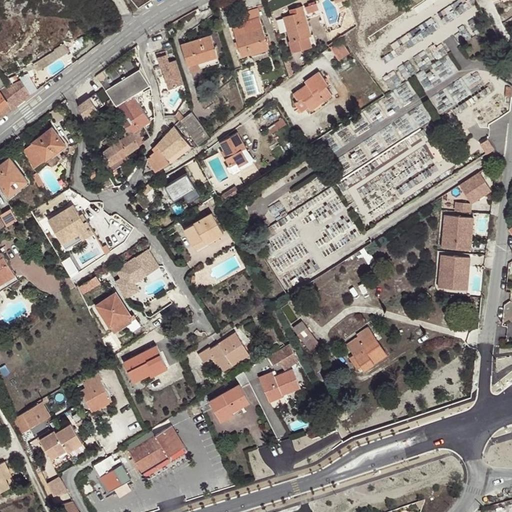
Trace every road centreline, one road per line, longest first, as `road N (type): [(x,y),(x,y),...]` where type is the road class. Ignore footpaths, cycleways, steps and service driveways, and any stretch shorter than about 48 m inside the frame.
road 1 (primary): [(223,511),(472,432)]
road 2 (unknown): [(125,195),(200,151),(318,58)]
road 3 (residential): [(108,197),(125,195),(157,133),(158,101),(135,29)]
road 4 (residential): [(472,432),(498,264)]
road 5 (residential): [(202,325),(155,240),(108,197)]
road 6 (residential): [(67,79),(84,133),(77,186),(108,197)]
